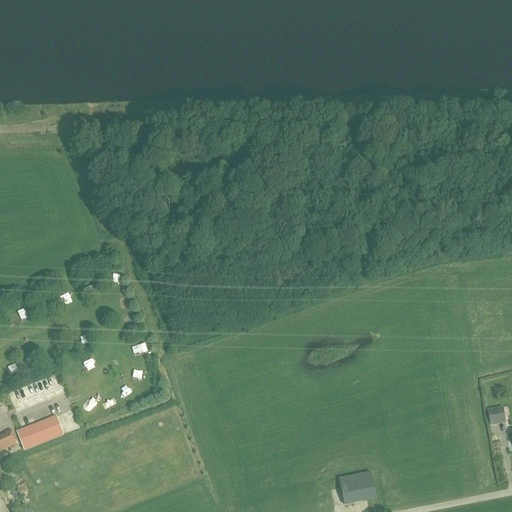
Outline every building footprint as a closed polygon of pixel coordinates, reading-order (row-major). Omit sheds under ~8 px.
[(65,293),(68,305),(75,303),(73,292),(65,293)] [(20,311),(24,319),(31,315),(27,307),(20,311)] [(10,328),(18,324),(13,314),(5,318),(10,328)] [(135,318),(128,320),(130,326),(137,324),(135,318)] [(33,408),(114,379),(106,356),(6,393),(14,416),(33,409),(33,408)] [(16,431),(24,452),(125,411),(117,391),(16,431)] [(65,404),(67,410),(75,406),(73,401),(65,404)] [(487,411),(490,427),(506,424),(503,408),(487,411)] [(0,452),(18,445),(12,431),(11,431),(11,429),(5,432),(6,434),(0,436),(0,452)] [(338,479),(344,506),(376,500),(371,472),(338,479)]
